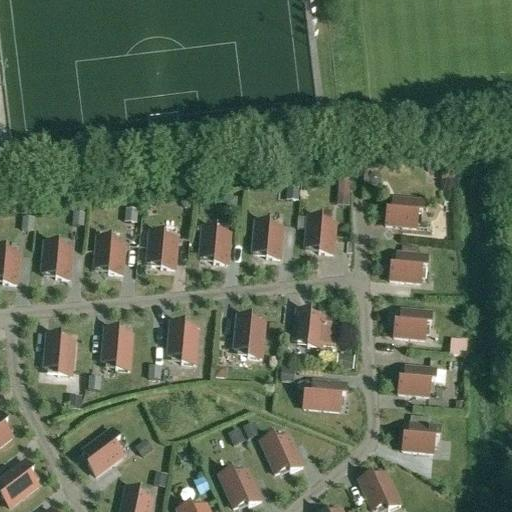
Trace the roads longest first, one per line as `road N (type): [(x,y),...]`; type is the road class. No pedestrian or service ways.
road 1 (residential): [(9,316),(357,284),(373,438),(291,511)]
road 2 (residential): [(81,511),(14,382)]
